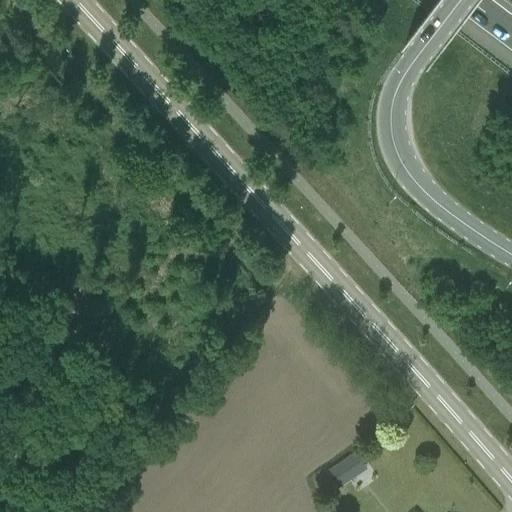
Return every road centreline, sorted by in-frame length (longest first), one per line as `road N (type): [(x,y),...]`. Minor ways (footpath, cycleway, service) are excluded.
road 1 (tertiary): [(511,488),(344,291),(73,0)]
road 2 (unclassified): [(511,257),(413,182),(392,146),(398,85),(460,0)]
